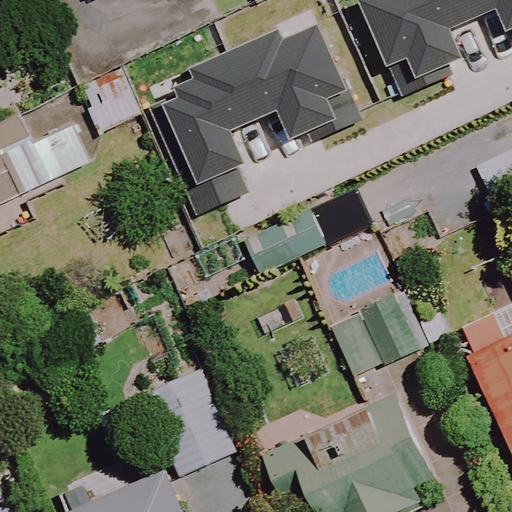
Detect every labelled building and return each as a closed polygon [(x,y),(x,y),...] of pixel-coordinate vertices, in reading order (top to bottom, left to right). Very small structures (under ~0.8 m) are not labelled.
[(466,85),(425,0),(353,0),(365,24),(306,53),(325,92),(289,109),(313,159),(466,85)] [(135,124),(120,81),(83,94),(98,136),(135,124)] [(60,105),(0,129),(0,207),(88,172),(60,105)] [(511,154),(474,172),(491,207),(511,196),(511,154)] [(376,228),(358,191),(244,243),(262,281),(376,228)] [(330,329),(351,380),(423,350),(402,299),(330,329)] [(511,308),(508,310),(457,332),(511,457),(511,308)] [(233,454),(197,374),(144,398),(180,478),(233,454)] [(406,511),(443,494),(396,396),(262,461),(286,511),(304,511),(314,507),(315,511),(406,511)] [(178,511),(167,481),(83,511),(178,511)] [(9,511),(0,490),(0,511),(9,511)]
